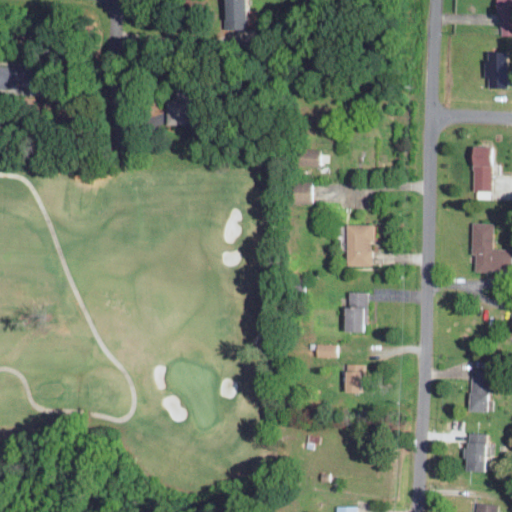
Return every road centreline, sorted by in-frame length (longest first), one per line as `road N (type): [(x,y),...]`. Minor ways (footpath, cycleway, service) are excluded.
road 1 (residential): [(438,0),(418,511)]
road 2 (residential): [(119,0),(114,70),(123,144)]
